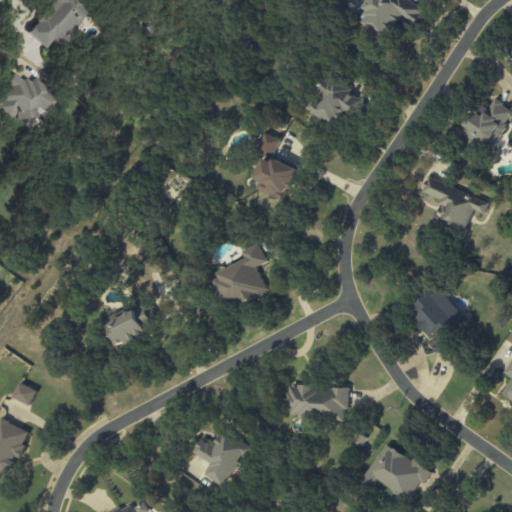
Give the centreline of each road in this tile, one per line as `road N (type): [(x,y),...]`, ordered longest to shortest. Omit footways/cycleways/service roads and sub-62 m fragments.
road 1 (residential): [(511,467),(423,406),(392,373),(345,276),(355,208),(496,0)]
road 2 (residential): [(351,300),(83,448),(53,511)]
